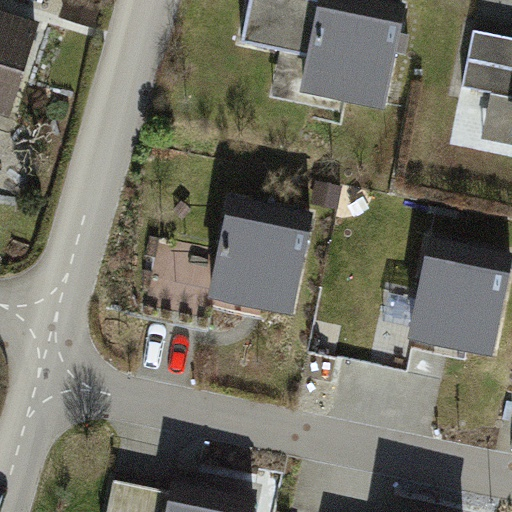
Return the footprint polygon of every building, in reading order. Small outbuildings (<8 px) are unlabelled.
[(408,6),(372,0),(249,0),(244,32),(314,44),(308,82),(393,96),(408,6)] [(0,108),(13,112),(37,16),(0,6),(0,108)] [(511,34),(474,27),(465,78),(511,87),(511,34)] [(317,209),(232,192),(213,280),(299,298),(317,209)] [(511,276),(511,252),(431,239),(415,325),(501,340),(511,276)] [(255,511),(258,501),(114,472),(105,511),(255,511)]
